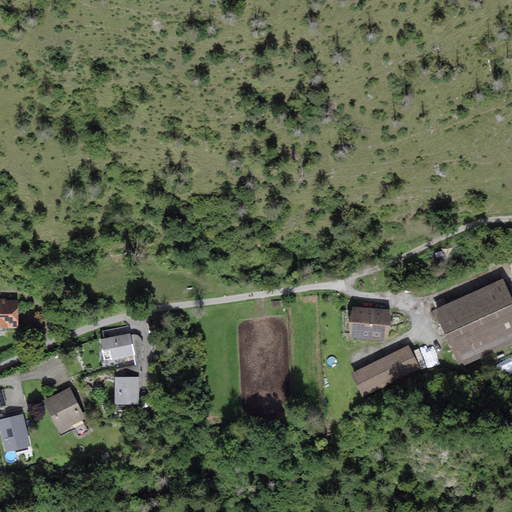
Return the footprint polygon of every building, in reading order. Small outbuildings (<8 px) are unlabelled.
[(511,301),(503,280),(435,310),(460,365),(511,341),(511,301)] [(0,327),(18,328),(18,301),(6,301),(6,298),(0,298),(0,327)] [(387,311),(354,309),(352,336),(385,338),(387,311)] [(130,333),(100,338),(102,353),(109,351),(111,360),(134,356),(130,333)] [(387,357),(354,374),(364,395),(417,368),(407,348),(387,357)] [(73,351),(61,356),(70,377),(82,371),(73,351)] [(116,369),(116,377),(138,377),(141,377),(140,364),(116,369)] [(116,377),(115,377),(115,403),(138,403),(138,377),(116,377)] [(70,387),(42,402),(60,436),(74,429),(72,425),(85,418),(70,387)] [(22,414),(0,419),(0,432),(5,453),(30,446),(22,414)]
